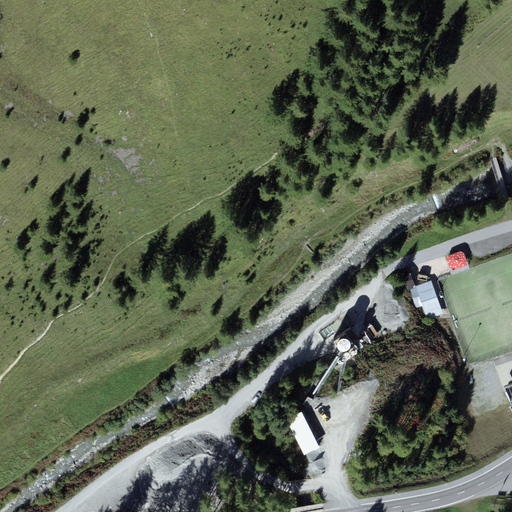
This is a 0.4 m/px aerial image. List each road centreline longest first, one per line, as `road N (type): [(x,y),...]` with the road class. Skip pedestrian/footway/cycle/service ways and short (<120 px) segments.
road 1 (track): [(342,511),(337,494),(324,486),(261,477),(239,458),(223,416)]
road 2 (secondary): [(354,511),(465,489),(511,464)]
